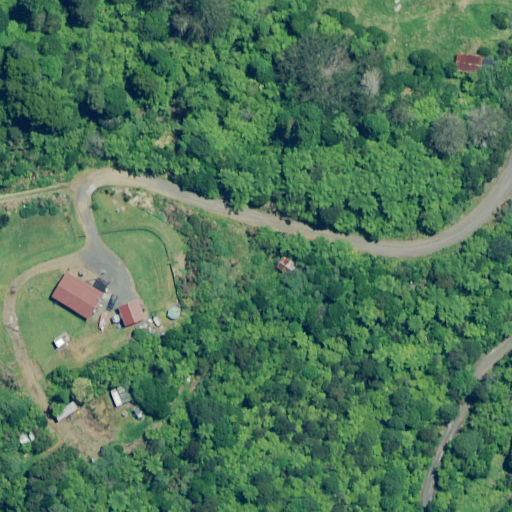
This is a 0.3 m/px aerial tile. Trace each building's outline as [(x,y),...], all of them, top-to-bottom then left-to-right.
[(298,263),(282,254),(275,265),(291,274),(298,263)] [(98,287),(56,264),(42,288),(85,311),(98,287)] [(176,296),(170,274),(161,276),(167,299),(176,296)] [(72,339),(67,333),(55,341),(60,348),(72,339)] [(138,399),(133,383),(113,390),(118,405),(138,399)]
